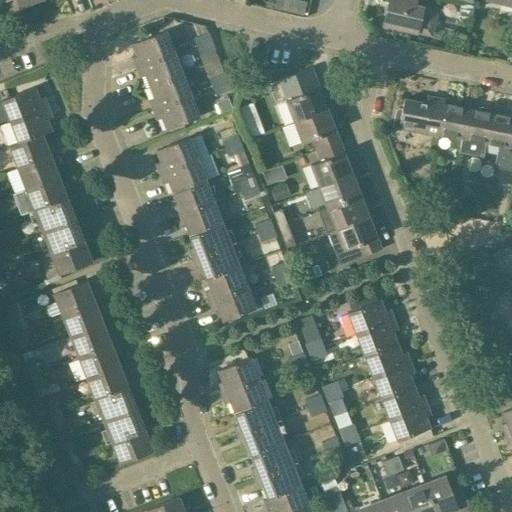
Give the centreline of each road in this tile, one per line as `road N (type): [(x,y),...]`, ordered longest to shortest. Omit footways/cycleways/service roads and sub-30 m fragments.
road 1 (residential): [(509,511),(358,123),(374,49)]
road 2 (residential): [(199,449),(186,352),(93,107),(96,24)]
road 3 (residential): [(338,40),(175,0)]
road 4 (residential): [(511,76),(374,49)]
road 5 (residential): [(81,496),(199,449)]
